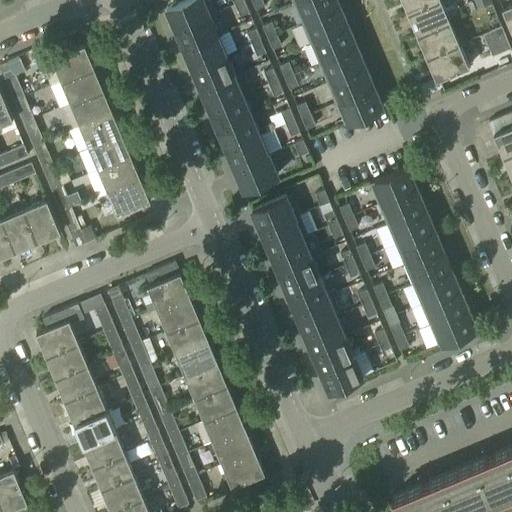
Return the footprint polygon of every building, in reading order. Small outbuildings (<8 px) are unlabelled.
[(209,0),(182,0),(167,7),(175,28),(214,11),(209,0)] [(244,0),(240,0),(234,2),(240,14),(248,11),(244,0)] [(340,5),(337,0),(295,0),(293,1),(301,21),(340,5)] [(402,0),(407,11),(433,0),(402,0)] [(440,0),(433,0),(407,11),(417,33),(449,20),(440,0)] [(472,0),(477,9),(491,2),(490,0),(472,0)] [(511,1),(502,6),(511,30),(511,1)] [(310,41),(348,25),(340,5),(301,21),(310,41)] [(214,11),(175,28),(184,47),(218,33),(219,34),(223,32),(214,11)] [(271,20),(262,24),(267,36),(276,32),(271,20)] [(449,20),(417,33),(426,56),(459,42),(449,20)] [(489,29),(482,32),(492,54),(499,51),(510,47),(505,35),(501,24),(489,29)] [(318,61),(357,45),(348,25),(310,41),(318,61)] [(255,27),(247,30),(251,42),(260,38),(255,27)] [(276,32),(267,36),(272,48),(281,44),(276,32)] [(226,53),(218,33),(184,48),(192,68),(226,53)] [(260,38),(251,42),(256,54),(265,50),(260,38)] [(84,42),(51,56),(61,78),(93,64),(84,42)] [(459,42),(426,56),(436,78),(468,64),(459,42)] [(365,64),(357,45),(318,61),(327,81),(365,64)] [(200,88),(235,73),(226,53),(192,68),(200,88)] [(288,60),(279,64),(284,75),(293,72),(288,60)] [(93,64),(61,78),(70,100),(103,87),(93,64)] [(365,64),(327,81),(335,101),(374,84),(365,64)] [(272,66),(263,70),(268,82),(277,78),(272,66)] [(13,72),(3,76),(13,99),(23,95),(13,72)] [(293,72),(284,75),(289,87),(298,84),(293,72)] [(243,93),(235,73),(200,88),(209,107),(243,93)] [(277,78),(268,82),(273,94),(282,90),(277,78)] [(374,84),(335,101),(344,122),(383,105),(374,84)] [(0,87),(0,130),(1,131),(0,129),(0,122),(13,117),(0,87)] [(103,87),(70,100),(79,123),(112,109),(103,87)] [(252,113),(243,93),(209,107),(217,127),(252,113)] [(23,95),(13,99),(22,121),(32,117),(23,95)] [(305,100),(296,103),(301,115),(310,111),(305,100)] [(289,106),(280,110),(285,122),(294,118),(289,106)] [(112,109),(79,123),(89,145),(121,132),(112,109)] [(511,110),(492,119),(497,130),(493,132),(503,154),(511,150),(511,110)] [(310,111),(301,115),(306,127),(315,123),(310,111)] [(260,133),(252,113),(217,127),(226,147),(260,133)] [(32,117),(22,121),(31,144),(42,140),(32,117)] [(294,118),(285,122),(290,134),(299,130),(294,118)] [(121,132),(89,145),(98,168),(131,154),(121,132)] [(268,153),(260,133),(226,147),(234,167),(268,153)] [(303,138),(294,142),(299,154),(308,150),(303,138)] [(42,140),(31,144),(41,166),(51,161),(42,140)] [(23,144),(1,154),(5,164),(27,155),(23,144)] [(511,150),(503,154),(511,177),(511,176),(511,150)] [(277,173),(268,153),(234,167),(243,188),(277,173)] [(131,154),(98,168),(107,190),(140,176),(131,154)] [(51,161),(41,166),(50,188),(60,184),(51,161)] [(30,162),(0,174),(0,186),(35,172),(30,162)] [(408,165),(369,182),(378,203),(417,186),(408,165)] [(140,176),(107,190),(117,212),(149,199),(140,176)] [(60,184),(50,188),(59,210),(70,206),(60,184)] [(387,222),(425,206),(417,186),(378,203),(387,222)] [(324,188),(315,192),(320,204),(329,200),(324,188)] [(290,192),(252,208),(261,229),(299,212),(290,192)] [(46,198),(24,207),(38,240),(60,231),(46,198)] [(348,201),(339,205),(344,217),(353,213),(348,201)] [(70,206),(59,210),(68,232),(79,228),(70,206)] [(434,226),(425,206),(387,222),(395,242),(434,226)] [(24,207),(2,217),(15,249),(38,240),(24,207)] [(332,208),(323,211),(328,223),(337,219),(332,208)] [(299,212),(261,229),(269,249),(303,234),(304,235),(308,233),(299,212)] [(353,213),(344,217),(349,229),(358,225),(353,213)] [(2,217),(0,217),(0,255),(15,249),(2,217)] [(337,219),(328,223),(333,235),(342,232),(337,219)] [(403,262),(442,246),(434,226),(395,242),(403,262)] [(303,234),(269,249),(277,269),(312,254),(304,235),(303,234)] [(365,241),(356,244),(361,256),(370,252),(365,241)] [(412,282),(450,266),(442,246),(403,262),(412,282)] [(349,248),(340,251),(345,263),(354,259),(349,248)] [(370,252),(361,256),(366,268),(375,264),(370,252)] [(312,254),(277,269),(286,288),(320,274),(312,254)] [(354,259),(345,263),(350,275),(359,271),(354,259)] [(412,282),(402,286),(411,306),(420,302),(459,286),(450,266),(412,282)] [(180,270),(147,284),(156,306),(189,293),(180,270)] [(320,274),(286,288),(294,308),(329,294),(320,274)] [(382,281),(373,284),(377,296),(386,292),(382,281)] [(117,285),(107,289),(111,300),(195,499),(205,495),(149,362),(149,361),(141,342),(140,339),(122,295),(117,285)] [(467,306),(459,286),(420,302),(429,322),(467,306)] [(366,287),(357,291),(362,303),(371,299),(366,287)] [(386,292),(377,296),(383,308),(392,305),(386,292)] [(189,293),(156,306),(166,329),(198,315),(189,293)] [(337,314),(329,294),(294,308),(303,328),(337,314)] [(371,299),(362,303),(367,315),(376,311),(371,299)] [(47,327),(35,331),(45,354),(78,340),(70,322),(83,317),(77,302),(42,317),(47,327)] [(104,303),(94,307),(178,507),(188,503),(104,303)] [(476,326),(467,306),(429,322),(438,343),(476,326)] [(311,348),(345,334),(337,314),(303,328),(311,348)] [(198,315),(166,329),(175,351),(208,337),(198,315)] [(398,320),(389,324),(394,336),(403,332),(398,320)] [(383,327),(374,331),(379,343),(388,339),(383,327)] [(403,332),(394,336),(399,348),(408,344),(403,332)] [(345,334),(311,348),(320,368),(354,354),(345,334)] [(208,337),(175,351),(184,373),(217,359),(208,337)] [(388,339),(379,343),(384,355),(393,351),(388,339)] [(78,340),(45,354),(54,376),(87,362),(78,340)] [(354,354),(320,368),(328,389),(372,371),(363,350),(354,354)] [(217,359),(184,373),(194,395),(226,382),(217,359)] [(87,362),(54,376),(63,398),(96,385),(87,362)] [(226,382),(194,395),(203,418),(236,404),(226,382)] [(96,385),(63,398),(73,421),(106,407),(96,385)] [(236,404),(203,418),(212,440),(245,426),(236,404)] [(106,407),(73,421),(82,443),(115,429),(106,407)] [(245,426),(212,440),(222,462),(254,448),(245,426)] [(115,429),(82,443),(91,465),(124,451),(115,429)] [(511,443),(391,494),(398,511),(460,511),(511,490),(511,443)] [(254,448),(222,462),(231,484),(264,471),(254,448)] [(124,451),(91,465),(101,487),(134,474),(124,451)] [(14,467),(0,472),(0,497),(5,509),(27,500),(14,467)] [(134,474),(101,487),(110,510),(143,496),(134,474)] [(149,511),(143,496),(110,510),(110,511),(149,511)]
